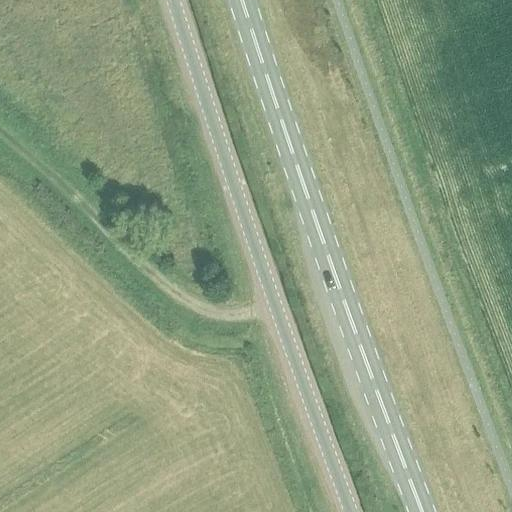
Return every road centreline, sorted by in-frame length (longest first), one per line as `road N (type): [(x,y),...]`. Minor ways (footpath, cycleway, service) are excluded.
road 1 (tertiary): [(351,511),(172,0)]
road 2 (secondary): [(249,0),(298,161),(427,511)]
road 3 (track): [(275,304),(228,315),(182,297),(0,129)]
